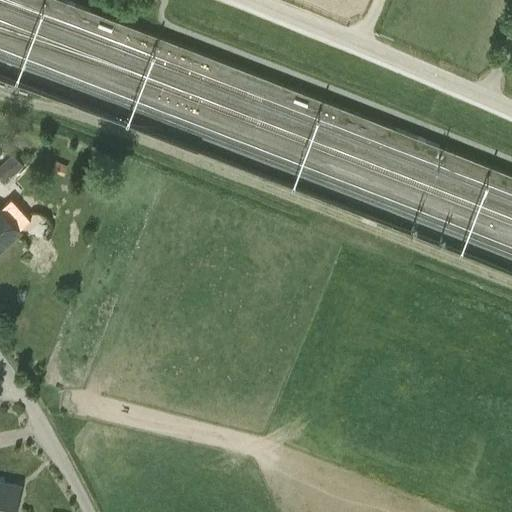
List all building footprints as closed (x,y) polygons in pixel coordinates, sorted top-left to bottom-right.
[(25,165),(14,153),(0,166),(0,178),(5,184),(25,165)] [(57,162),(53,170),(64,175),(68,167),(57,162)] [(9,188),(17,197),(24,190),(16,182),(9,188)] [(0,250),(21,231),(0,208),(0,250)] [(15,511),(21,484),(0,479),(0,511),(15,511)]
